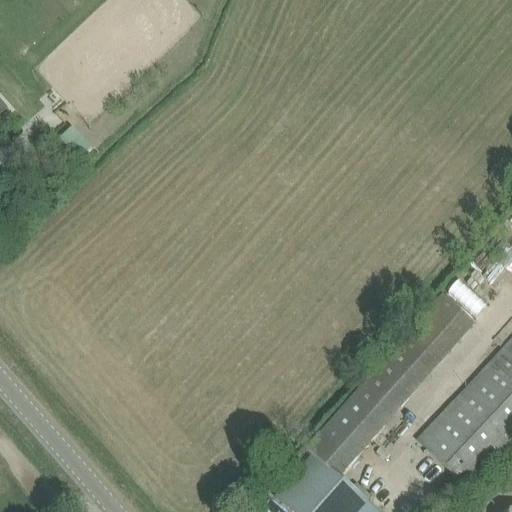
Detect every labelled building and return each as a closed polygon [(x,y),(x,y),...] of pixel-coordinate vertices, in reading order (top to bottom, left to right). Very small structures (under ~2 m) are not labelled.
[(88,167),(100,153),(80,134),(67,147),(88,167)] [(0,232),(12,222),(0,209),(0,232)] [(442,297),(325,430),(306,451),(312,457),(313,456),(340,481),(359,460),(477,328),(442,297)] [(511,457),(511,342),(416,442),(474,497),(511,457)] [(375,511),(370,507),(351,490),(340,481),(313,456),(312,457),(276,499),(290,511),(375,511)] [(370,507),(373,499),(359,486),(351,490),(370,507)]
